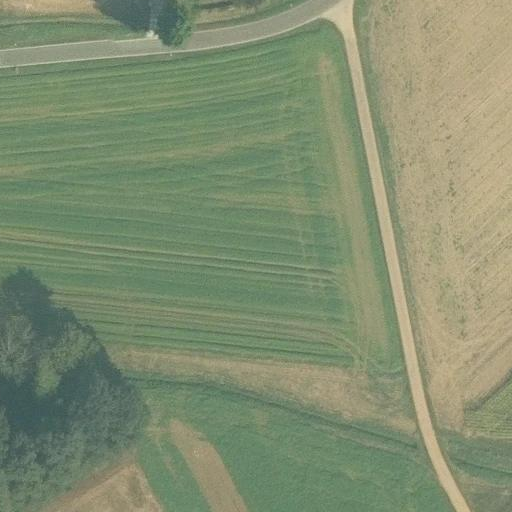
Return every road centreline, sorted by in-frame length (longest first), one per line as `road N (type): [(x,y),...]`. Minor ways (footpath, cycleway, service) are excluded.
road 1 (track): [(470,511),(422,392),(336,0)]
road 2 (tertiary): [(334,0),(274,31),(0,67)]
